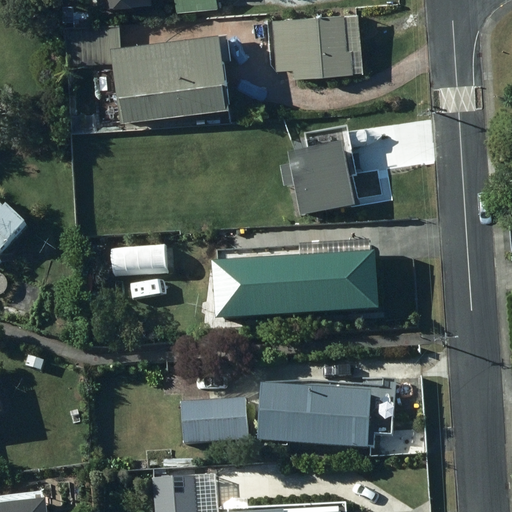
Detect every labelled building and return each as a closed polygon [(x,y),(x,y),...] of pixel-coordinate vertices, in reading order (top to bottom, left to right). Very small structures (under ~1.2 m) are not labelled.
[(223,0),(182,0),(184,12),(225,8),(223,0)] [(80,27),(70,28),(71,65),(124,62),(132,121),(244,106),(234,32),(128,47),(126,25),(100,26),(99,11),(79,12),(80,27)] [(354,16),(280,22),(284,71),(302,69),(303,78),(363,72),(361,48),(356,49),(354,16)] [(305,170),(296,172),(299,192),(308,190),(314,219),(368,209),(355,132),(322,138),(325,154),(303,158),(305,170)] [(202,143),(181,154),(193,176),(214,165),(202,143)] [(0,266),(4,270),(11,263),(7,260),(39,225),(2,190),(0,192),(0,266)] [(232,211),(222,211),(222,220),(232,219),(232,211)] [(113,249),(113,276),(172,275),(171,248),(113,249)] [(392,258),(308,263),(311,319),(395,314),(392,258)] [(308,263),(228,268),(231,324),(311,319),(308,263)] [(130,335),(116,336),(117,348),(131,347),(130,335)] [(30,367),(47,372),(50,362),(33,357),(30,367)] [(384,395),(273,388),(269,444),(381,452),(384,395)] [(252,401),(188,405),(190,444),(254,441),(252,401)] [(382,456),(381,478),(428,479),(428,457),(382,456)] [(151,459),(137,460),(137,472),(152,471),(151,459)] [(0,511),(63,511),(63,505),(55,506),(54,496),(0,500),(0,511)]
